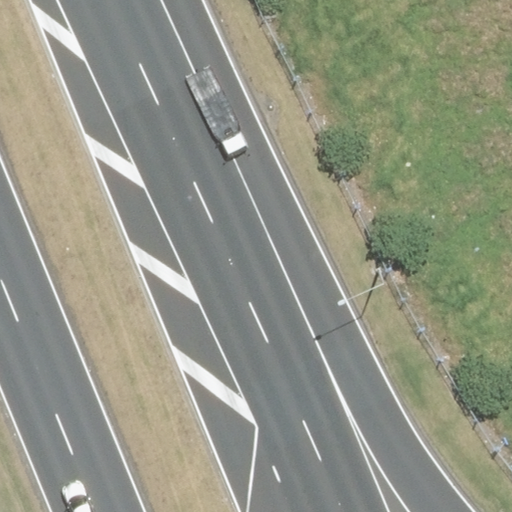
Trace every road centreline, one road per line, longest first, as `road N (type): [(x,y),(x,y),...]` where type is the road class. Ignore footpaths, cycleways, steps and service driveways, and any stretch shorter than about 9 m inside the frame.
road 1 (primary): [(111,0),(246,301)]
road 2 (primary): [(124,511),(0,214)]
road 3 (primary): [(246,301),(446,511)]
road 4 (primary): [(246,301),(331,511)]
